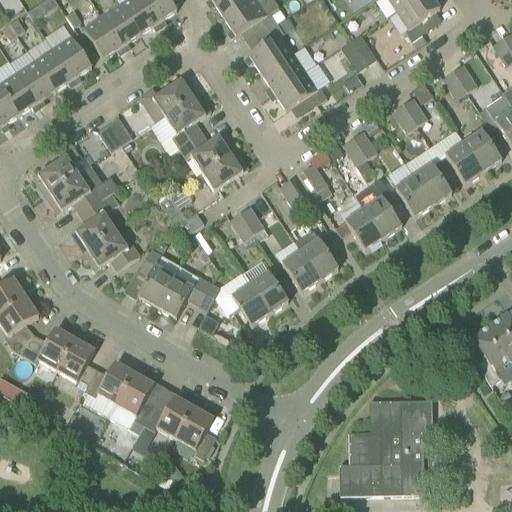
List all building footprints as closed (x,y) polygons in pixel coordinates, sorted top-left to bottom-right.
[(139,0),(133,0),(120,9),(140,40),(153,32),(155,34),(160,31),(139,0)] [(166,0),(139,0),(160,31),(166,27),(164,25),(177,16),(166,0)] [(216,0),(209,5),(213,12),(216,10),(224,22),(256,0),(216,0)] [(229,36),(234,43),(260,25),(266,35),(277,28),(270,19),(279,13),(279,12),(270,0),(256,0),(224,22),(232,35),(229,36)] [(385,0),(396,16),(421,0),(385,0)] [(405,36),(412,47),(423,40),(416,30),(440,14),(431,1),(433,0),(421,0),(396,16),(408,35),(405,36)] [(34,26),(47,17),(41,8),(28,16),(34,26)] [(120,9),(102,21),(124,55),(130,51),(128,48),(140,40),(120,9)] [(74,16),(66,21),(74,33),(81,28),(74,16)] [(83,34),(104,65),(117,56),(118,58),(124,55),(102,21),(83,34)] [(295,31),(289,22),(278,29),(284,38),(295,31)] [(10,29),(18,40),(25,36),(18,24),(10,29)] [(273,45),(247,63),(251,69),(254,67),(262,80),(292,59),(280,41),(283,38),(277,29),(277,28),(266,35),(273,45)] [(10,45),(18,40),(10,29),(3,34),(10,45)] [(511,38),(503,44),(511,57),(511,38)] [(351,47),(367,72),(377,65),(361,40),(351,47)] [(79,81),(92,72),(71,41),(53,54),(75,87),(80,84),(79,81)] [(511,57),(503,44),(494,50),(493,51),(507,72),(511,68),(511,57)] [(402,45),(380,58),(386,69),(409,56),(402,45)] [(357,78),(367,72),(351,47),(341,53),(357,78)] [(69,91),(75,87),(53,54),(35,66),(55,97),(68,89),(69,91)] [(272,99),(304,77),(292,59),(262,80),(270,92),(268,94),(272,99)] [(35,66),(17,78),(39,111),(44,107),(43,105),(55,97),(35,66)] [(463,71),(462,72),(453,78),(467,99),(477,92),(463,71)] [(317,111),(327,104),(320,93),(316,95),(304,77),(272,99),(275,105),(278,103),(286,116),(310,101),(317,111)] [(17,78),(0,88),(0,91),(19,121),(32,112),(33,115),(39,111),(17,78)] [(363,90),(356,78),(343,87),(350,98),(363,90)] [(467,99),(453,78),(443,84),(457,105),(467,99)] [(156,102),(151,96),(138,105),(155,130),(166,123),(165,122),(198,100),(186,82),(156,102)] [(433,101),(424,88),(413,96),(421,109),(433,101)] [(0,132),(2,135),(2,136),(9,132),(7,129),(19,121),(0,91),(0,132)] [(511,92),(503,98),(505,101),(511,111),(511,92)] [(152,131),(164,148),(172,142),(180,153),(202,139),(195,129),(211,118),(198,100),(165,122),(166,123),(155,130),(152,131)] [(496,127),(511,152),(511,111),(505,101),(486,113),(496,127)] [(413,104),(403,111),(417,132),(427,125),(413,104)] [(403,111),(394,117),(393,117),(407,138),(417,132),(403,111)] [(119,122),(108,129),(122,151),(133,143),(119,122)] [(380,134),(372,122),(363,129),(366,133),(370,140),(380,134)] [(122,151),(108,129),(98,137),(112,157),(122,151)] [(446,161),(465,190),(483,178),(464,148),(455,136),(431,152),(439,165),(446,161)] [(483,178),(502,165),(483,136),(464,148),(483,178)] [(363,137),(353,144),(367,165),(377,159),(363,137)] [(236,157),(224,138),(208,148),(202,139),(180,153),(187,164),(191,161),(203,179),(236,157)] [(353,144),(343,151),(362,180),(372,173),(367,165),(353,144)] [(72,148),(62,155),(66,162),(34,183),(46,201),(79,179),(73,170),(82,164),(72,148)] [(344,159),(337,149),(326,155),(333,166),(344,159)] [(308,164),(313,171),(315,174),(331,164),(324,154),(309,164),(308,164)] [(203,179),(215,197),(248,175),(236,157),(203,179)] [(452,198),(433,169),(414,182),(433,211),(452,198)] [(79,179),(46,201),(58,220),(73,210),(80,219),(112,198),(112,199),(119,195),(111,182),(103,188),(92,171),(79,179)] [(313,171),(303,177),(317,198),(315,200),(319,207),(332,199),(315,174),(313,171)] [(395,194),(415,223),(433,211),(414,182),(395,194)] [(290,186),(281,192),(280,193),(294,214),(304,207),(290,186)] [(83,258),(116,236),(104,219),(120,210),(112,199),(112,198),(80,219),(86,229),(71,240),(83,258)] [(170,200),(159,207),(174,229),(174,228),(176,232),(187,225),(186,224),(170,200)] [(383,244),(402,232),(383,202),(364,215),(383,244)] [(240,219),(254,240),(264,234),(250,212),(249,213),(240,219)] [(336,233),(342,242),(351,236),(365,256),(383,244),(364,215),(336,233)] [(204,229),(197,218),(196,217),(186,224),(187,225),(176,232),(184,243),(204,229)] [(243,247),(254,240),(240,219),(230,226),(243,247)] [(264,234),(254,240),(259,247),(268,241),(264,234)] [(320,286),(339,274),(313,235),(295,248),(301,257),(320,286)] [(111,266),(118,276),(139,262),(132,250),(127,253),(116,236),(83,258),(96,276),(111,266)] [(181,272),(161,261),(151,255),(143,269),(139,277),(149,283),(138,302),(157,313),(181,272)] [(320,286),(301,257),(282,269),(302,298),(320,286)] [(270,319),(289,307),(262,266),(243,279),(270,319)] [(210,289),(181,272),(157,313),(177,324),(188,305),(198,311),(210,289)] [(240,314),(252,332),(270,319),(243,279),(219,294),(210,289),(198,311),(208,317),(216,303),(228,321),(240,314)] [(14,284),(1,292),(0,290),(0,320),(26,303),(14,284)] [(26,330),(39,322),(26,303),(0,320),(0,329),(8,341),(4,344),(12,355),(18,359),(35,341),(26,330)] [(202,318),(198,332),(214,338),(219,324),(202,318)] [(511,324),(508,319),(490,330),(511,362),(511,324)] [(487,363),(477,370),(491,391),(501,384),(495,376),(511,364),(511,362),(490,330),(473,342),(487,363)] [(76,345),(56,334),(48,347),(35,341),(18,359),(36,369),(38,365),(57,376),(76,345)] [(74,391),(86,397),(98,375),(88,370),(96,356),(76,345),(57,376),(76,387),(74,391)] [(118,411),(117,410),(135,379),(115,368),(108,381),(98,375),(86,397),(89,399),(84,408),(111,424),(118,411)] [(135,379),(117,410),(118,411),(111,424),(140,440),(142,435),(145,431),(157,409),(147,404),(155,390),(135,379)] [(0,396),(12,404),(19,393),(0,383),(0,382),(0,396)] [(157,409),(145,431),(155,437),(157,434),(176,444),(194,413),(175,402),(167,415),(157,409)] [(432,406),(369,407),(370,438),(349,439),(350,470),(340,470),(340,502),(424,500),(423,437),(433,437),(432,406)] [(204,465),(216,444),(217,444),(207,438),(214,425),(194,413),(176,444),(195,455),(193,459),(204,465)] [(146,443),(152,442),(154,438),(145,433),(141,440),(146,443)]
